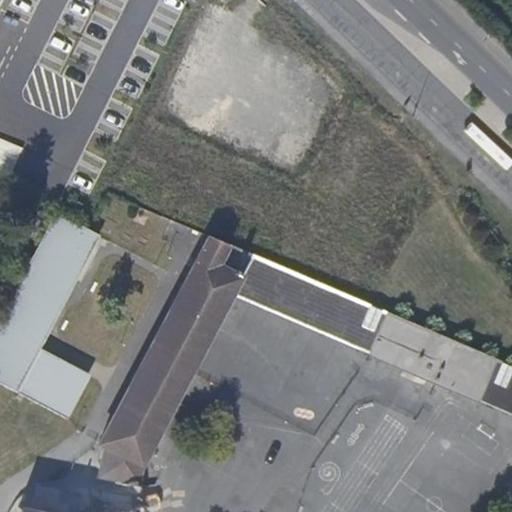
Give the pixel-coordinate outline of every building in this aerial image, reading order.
[(309,160),(321,125),(296,116),(283,151),(309,160)] [(0,182),(5,185),(23,148),(0,137),(0,182)] [(88,228),(55,212),(0,314),(0,379),(66,414),(87,375),(37,348),(98,232),(88,228)] [(228,244),(209,236),(100,441),(106,445),(100,474),(137,481),(140,463),(142,464),(232,294),(241,276),(219,263),(228,244)] [(241,276),(232,294),(372,354),(376,344),(351,334),(357,320),(345,315),(352,297),(254,255),(228,244),(219,263),(241,276)] [(351,334),(376,344),(372,354),(477,399),(482,388),(506,399),(511,385),(511,365),(352,297),(345,315),(357,320),(351,334)] [(482,388),(477,399),(511,414),(511,385),(506,399),(482,388)]
